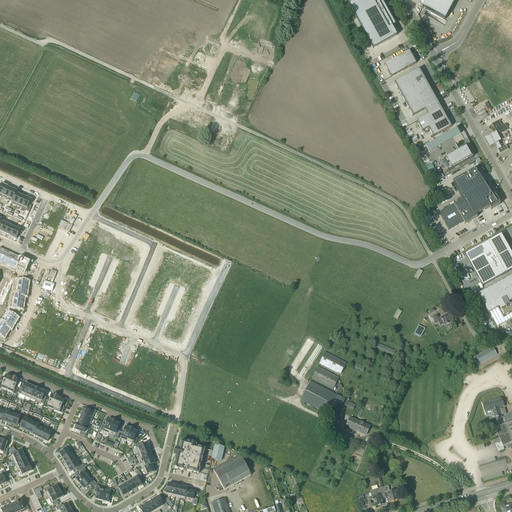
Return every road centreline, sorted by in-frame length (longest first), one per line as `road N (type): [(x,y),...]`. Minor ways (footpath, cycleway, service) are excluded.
road 1 (track): [(394,199),(53,40),(34,42),(0,26)]
road 2 (residential): [(431,259),(411,264),(328,238),(142,154),(128,159),(89,216)]
road 3 (residential): [(153,343),(184,355),(176,418),(70,376),(90,317)]
road 4 (residential): [(119,328),(153,244),(89,216)]
road 5 (unclassified): [(511,194),(434,55)]
road 6 (track): [(142,154),(159,125),(200,97),(224,46)]
road 7 (residential): [(511,361),(501,342),(469,329),(431,259)]
road 8 (residential): [(0,366),(78,399),(63,432)]
